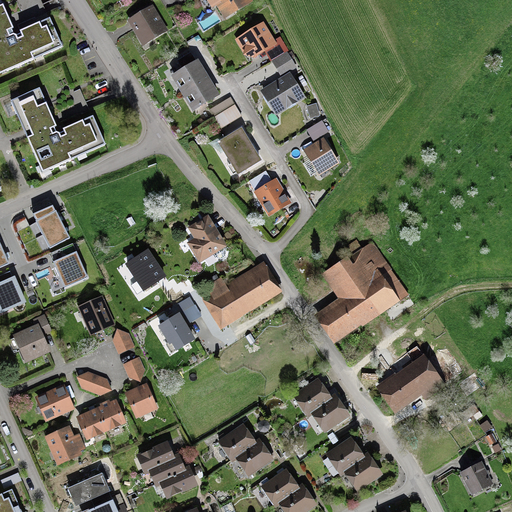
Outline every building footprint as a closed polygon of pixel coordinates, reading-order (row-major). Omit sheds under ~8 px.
[(49,19),(20,32),(21,34),(16,36),(13,35),(12,33),(11,30),(13,29),(0,0),(0,74),(62,47),(49,19)] [(233,8),(235,11),(251,1),(250,0),(208,0),(212,6),(216,3),(223,14),(233,8)] [(153,36),(164,30),(151,9),(130,21),(142,41),(152,35),(153,36)] [(254,57),(273,45),(262,25),(242,38),(247,46),(245,55),(254,57)] [(211,86),(207,79),(197,63),(191,52),(177,61),(183,71),(174,77),(183,93),(193,109),(217,95),(211,86)] [(287,54),(273,62),(281,75),(295,67),(287,54)] [(302,97),(289,76),(279,82),(279,84),(275,86),(273,86),(263,92),(273,108),(281,104),(288,106),(302,97)] [(11,101),(42,172),(105,145),(93,117),(63,130),(64,131),(59,134),(56,133),(54,128),(56,127),(39,89),(11,101)] [(235,105),(214,117),(221,128),(241,116),(235,105)] [(308,107),(310,117),(318,115),(315,105),(308,107)] [(307,130),(314,141),(328,132),(322,121),(307,130)] [(259,160),(241,130),(219,143),(238,173),(259,160)] [(306,151),(319,173),(337,163),(323,141),(306,151)] [(265,172),(249,181),(269,216),(290,203),(275,180),(271,182),(265,172)] [(222,246),(224,246),(207,219),(204,220),(198,210),(178,222),(184,233),(191,229),(200,244),(193,248),(200,260),(213,252),(216,258),(221,259),(225,257),(226,252),(222,246)] [(56,212),(36,222),(43,236),(50,248),(69,238),(66,231),(63,226),(60,220),(56,212)] [(391,307),(399,302),(356,241),(346,248),(352,256),(325,275),(333,287),(344,280),(354,295),(320,318),(334,337),(387,302),(391,307)] [(0,267),(9,264),(0,244),(0,267)] [(58,260),(53,262),(64,288),(87,278),(72,244),(54,252),(58,260)] [(221,278),(207,287),(212,295),(204,300),(218,323),(275,288),(261,265),(226,286),(221,278)] [(0,284),(0,307),(2,312),(25,302),(14,278),(0,284)] [(92,332),(112,323),(101,299),(81,308),(92,332)] [(26,360),(48,350),(41,334),(50,330),(44,316),(35,320),(38,327),(16,337),(26,360)] [(178,316),(161,326),(170,342),(172,341),(177,348),(193,339),(178,316)] [(119,353),(133,347),(128,334),(118,331),(114,341),(119,353)] [(455,374),(462,370),(444,346),(426,359),(417,346),(390,366),(398,377),(382,388),(396,407),(433,381),(439,389),(456,376),(455,374)] [(130,377),(140,381),(144,370),(138,358),(124,365),(130,377)] [(106,380),(88,373),(78,378),(82,387),(101,394),(111,390),(106,380)] [(334,397),(330,400),(324,391),(317,381),(296,396),(309,414),(313,412),(325,430),(347,415),(340,405),(334,397)] [(38,398),(47,418),(71,408),(63,388),(38,398)] [(146,388),(128,396),(136,414),(154,406),(146,388)] [(124,422),(116,404),(106,408),(98,412),(89,416),(80,420),(88,438),(106,430),(124,422)] [(259,441),(255,444),(251,438),(243,426),(221,441),(232,460),(237,456),(249,474),(271,459),(265,450),(259,441)] [(52,446),(59,462),(79,453),(78,451),(83,448),(80,440),(74,443),(68,429),(54,435),(58,443),(52,446)] [(367,455),(363,458),(356,448),(350,440),(329,455),(341,473),(345,470),(358,489),(380,474),(373,464),(367,455)] [(167,444),(139,457),(141,462),(145,463),(147,468),(148,470),(152,468),(158,480),(159,482),(163,480),(167,487),(165,491),(168,496),(183,489),(195,484),(189,469),(184,471),(178,457),(173,459),(167,444)] [(480,462),(461,472),(467,484),(470,482),(475,493),(492,484),(480,462)] [(306,493),(302,487),(298,489),(294,483),(286,472),(264,487),(276,504),(280,501),(287,511),(302,511),(314,504),(306,493)] [(72,488),(79,504),(100,494),(102,497),(109,493),(101,475),(72,488)] [(21,511),(12,489),(0,494),(0,511),(21,511)] [(84,511),(117,511),(111,497),(103,501),(105,503),(84,511)]
